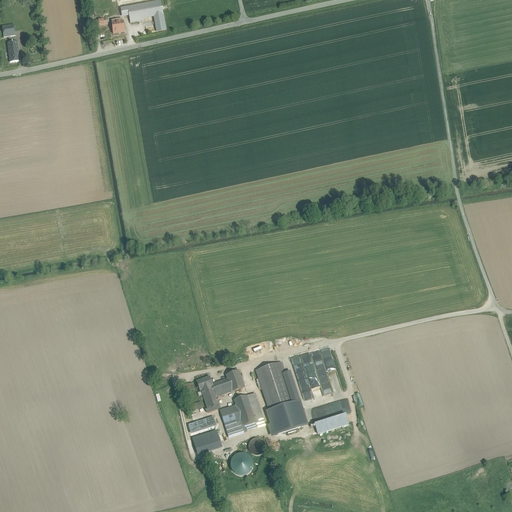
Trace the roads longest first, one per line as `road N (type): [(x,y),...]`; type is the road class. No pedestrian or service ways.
road 1 (unclassified): [(346,0),(0,74)]
road 2 (unclassified): [(427,0),(458,198),(495,307),(511,312)]
